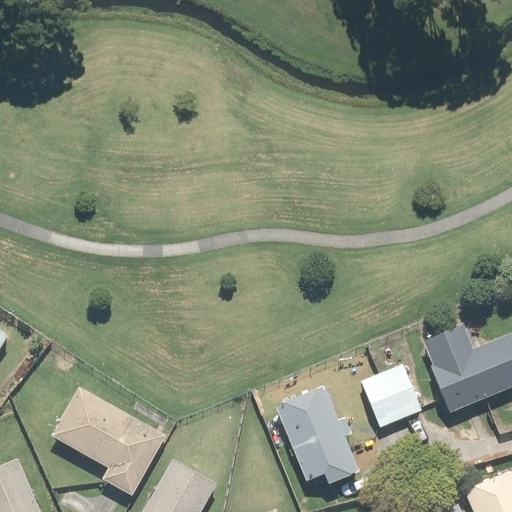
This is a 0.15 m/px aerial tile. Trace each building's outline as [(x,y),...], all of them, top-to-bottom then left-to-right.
[(428,370),(447,416),(511,388),(511,340),(510,336),(471,352),(461,328),(421,344),(431,368),(428,370)] [(402,365),(359,383),(380,430),(422,412),(402,365)] [(358,474),(321,388),(270,409),(302,485),(320,477),(325,488),(358,474)] [(164,439),(76,390),(50,437),(107,469),(98,485),(129,502),(164,439)] [(38,511),(17,461),(0,467),(0,511),(38,511)] [(200,511),(214,487),(170,463),(143,511),(200,511)] [(511,511),(511,473),(462,494),(470,511),(511,511)]
